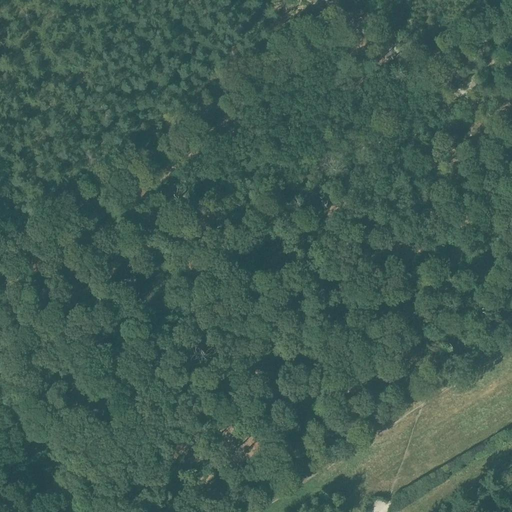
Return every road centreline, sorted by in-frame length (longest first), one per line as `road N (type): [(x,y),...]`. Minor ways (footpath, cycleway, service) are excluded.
road 1 (unknown): [(0,283),(118,275),(200,280),(281,264),(433,220),(511,167)]
road 2 (track): [(0,272),(331,10)]
road 3 (track): [(314,0),(511,125)]
road 4 (track): [(112,0),(101,31),(57,75),(0,97)]
